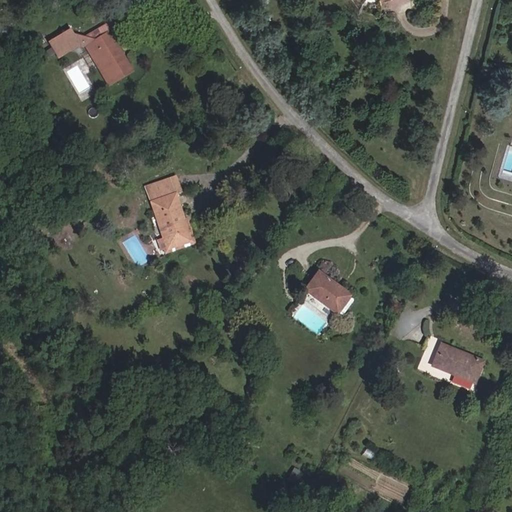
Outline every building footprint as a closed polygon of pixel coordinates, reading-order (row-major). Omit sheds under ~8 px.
[(121,35),(112,21),(83,38),(94,41),(107,33),(112,41),(121,35)] [(112,41),(107,33),(94,41),(83,38),(76,36),(75,35),(72,36),(68,30),(48,42),(55,55),(76,42),(87,45),(111,84),(131,72),(112,41)] [(180,193),(175,177),(145,188),(163,239),(166,248),(167,250),(191,242),(185,226),(184,227),(182,222),(184,222),(183,221),(175,196),(180,193)] [(165,255),(196,244),(187,219),(183,221),(184,222),(182,222),(184,227),(185,226),(191,242),(167,250),(166,248),(163,249),(165,255)] [(166,248),(163,239),(158,241),(160,250),(163,249),(166,248)] [(349,297),(350,296),(318,272),(304,291),(336,315),(337,313),(349,297)] [(342,315),(352,301),(352,299),(349,297),(337,313),(340,315),(342,315)] [(474,383),(482,362),(440,345),(432,366),(474,383)]
